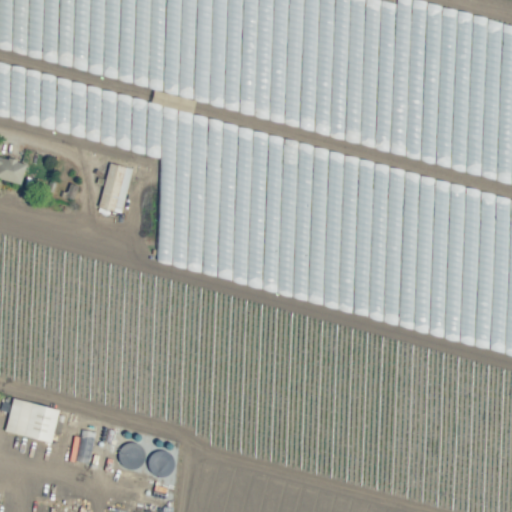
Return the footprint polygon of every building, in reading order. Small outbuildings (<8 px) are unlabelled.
[(0,179),(19,184),(25,164),(0,156),(0,179)] [(131,168),(108,163),(97,207),(120,213),(131,168)] [(57,409),(11,398),(3,431),(49,442),(57,409)] [(88,456),(91,431),(79,430),(77,450),(81,450),(81,456),(88,456)] [(125,469),(130,464),(134,469),(147,458),(131,439),(113,455),(125,469)]
